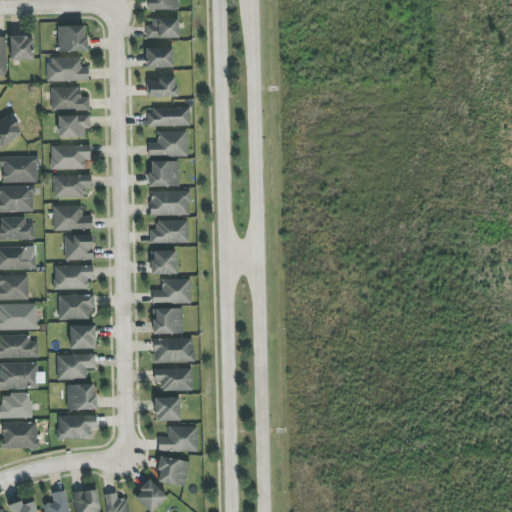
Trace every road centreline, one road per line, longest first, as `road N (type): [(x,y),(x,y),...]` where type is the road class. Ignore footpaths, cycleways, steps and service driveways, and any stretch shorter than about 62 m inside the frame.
road 1 (tertiary): [(217,0),(231,511)]
road 2 (tertiary): [(262,511),(253,0)]
road 3 (residential): [(120,22),(132,469)]
road 4 (residential): [(132,469),(0,492)]
road 5 (residential): [(120,22),(106,13),(0,14)]
